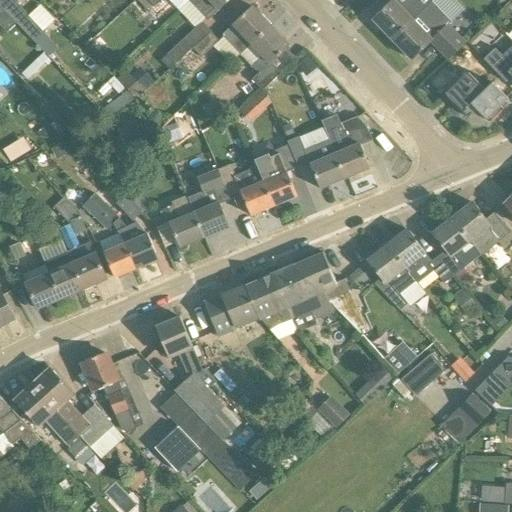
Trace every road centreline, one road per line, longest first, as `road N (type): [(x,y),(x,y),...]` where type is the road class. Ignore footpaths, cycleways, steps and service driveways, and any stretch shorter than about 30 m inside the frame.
road 1 (residential): [(0,371),(461,177)]
road 2 (residential): [(461,177),(293,0)]
